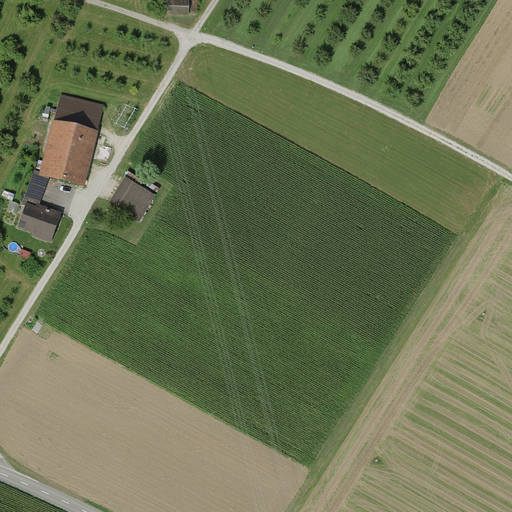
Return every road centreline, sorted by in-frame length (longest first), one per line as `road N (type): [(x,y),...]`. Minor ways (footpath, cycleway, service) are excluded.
road 1 (track): [(511,178),(339,89),(89,0)]
road 2 (track): [(0,353),(215,0)]
